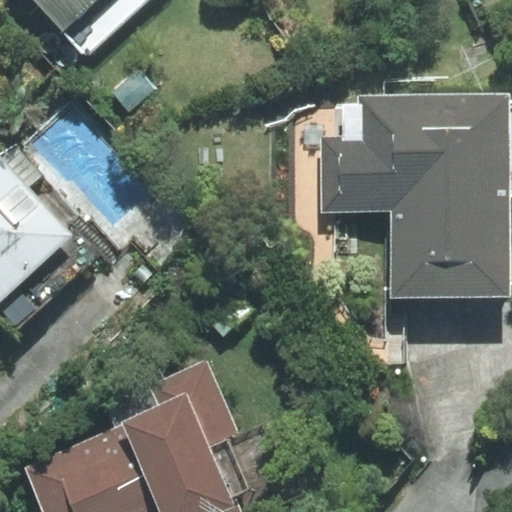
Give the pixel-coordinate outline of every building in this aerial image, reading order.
[(35,0),(61,26),(88,0),(35,0)] [(130,108),(154,83),(136,64),(111,88),(130,108)] [(511,292),(509,90),(358,92),(358,105),(341,105),(342,134),(320,135),(321,211),(390,210),(391,293),(511,292)] [(0,296),(75,225),(0,143),(0,296)] [(206,312),(226,335),(242,322),(222,298),(206,312)] [(47,511),(248,511),(216,439),(241,428),(210,358),(108,402),(117,423),(26,463),(47,511)]
